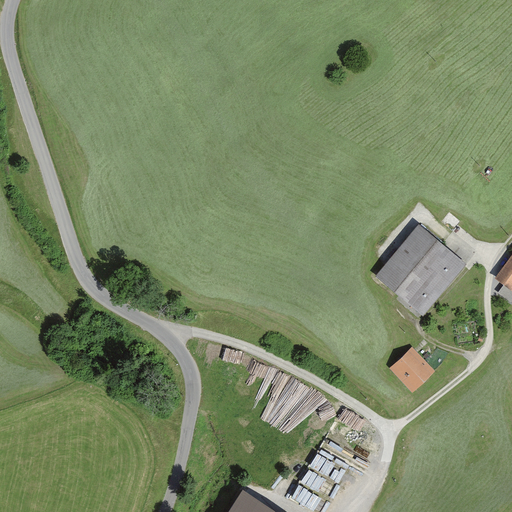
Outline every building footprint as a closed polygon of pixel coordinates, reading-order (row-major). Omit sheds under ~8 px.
[(420,223),(377,274),(425,314),(468,263),(420,223)] [(511,257),(497,279),(511,289),(511,257)] [(413,347),(391,368),(413,392),(435,372),(413,347)] [(293,500),(327,511),(332,497),(298,486),(293,500)] [(282,511),(249,491),(234,511),(282,511)]
